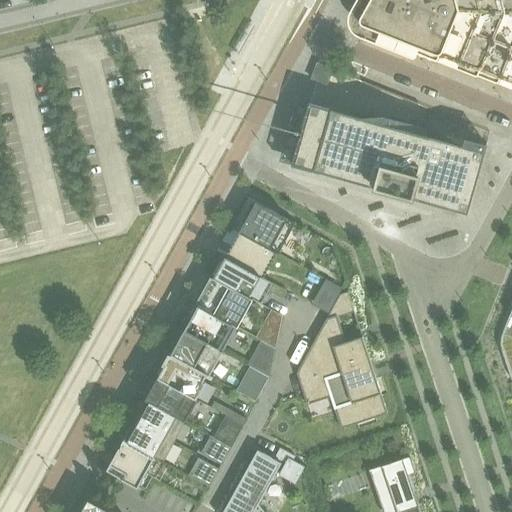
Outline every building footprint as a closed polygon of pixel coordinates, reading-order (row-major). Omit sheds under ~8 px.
[(511,0),(370,0),(369,2),(369,3),(369,4),(370,4),(365,14),(364,13),(363,13),(362,14),(362,15),(361,17),(361,18),(361,19),(362,20),(363,22),(410,41),(411,41),(412,41),(413,40),(413,39),(434,48),(434,49),(434,50),(435,51),(511,81),(511,0)] [(340,72),(317,63),(311,79),(326,85),(330,74),(337,77),(340,72)] [(459,211),(482,129),(435,110),(428,136),(427,136),(313,104),(313,103),(310,103),(309,106),(310,106),(304,126),(303,129),(300,139),(299,142),(294,162),(293,162),(292,165),(295,166),(296,165),(316,171),(319,172),(375,187),(374,188),(377,189),(378,189),(410,198),(413,199),(413,198),(459,211)] [(256,201),(239,232),(277,253),(278,254),(295,223),(256,201)] [(239,232),(225,256),(264,278),(277,253),(239,232)] [(287,291),(264,278),(225,256),(222,262),(220,260),(212,273),(215,275),(214,277),(253,299),(261,304),(268,291),(282,299),(287,291)] [(310,270),(305,279),(320,288),(325,279),(310,270)] [(198,305),(237,326),(238,327),(253,299),(214,277),(213,278),(210,277),(196,303),(199,304),(198,305)] [(326,279),(321,288),(337,297),(339,294),(343,288),(326,279)] [(185,330),(223,351),(237,326),(198,305),(185,330)] [(511,308),(502,333),(502,335),(501,337),(501,338),(500,341),(500,342),(500,345),(501,346),(501,350),(511,379),(511,378),(511,308)] [(262,326),(278,335),(282,315),(271,309),(262,326)] [(325,320),(310,348),(322,385),(303,391),(307,405),(331,397),(341,428),(387,413),(363,336),(346,342),(337,316),(325,320)] [(171,355),(209,376),(223,351),(185,330),(171,355)] [(256,348),(273,358),(275,348),(260,340),(256,348)] [(209,376),(171,355),(169,353),(166,358),(168,359),(158,377),(197,399),(209,376)] [(198,399),(197,399),(158,377),(146,399),(185,421),(186,421),(198,399)] [(236,390),(249,397),(255,385),(243,378),(236,390)] [(174,441),(185,421),(146,399),(135,419),(174,441)] [(135,419),(124,439),(155,457),(163,461),(174,441),(135,419)] [(232,447),(214,437),(211,435),(201,453),(222,465),(232,447)] [(155,457),(124,439),(106,471),(138,488),(155,457)] [(222,511),(264,511),(257,505),(281,463),(284,465),(279,474),(296,483),(305,467),(301,464),(303,460),(282,449),(276,460),(258,450),(222,511)] [(409,456),(409,457),(398,460),(369,470),(380,503),(381,502),(384,511),(417,511),(415,502),(414,502),(414,501),(413,501),(410,501),(410,493),(414,492),(408,475),(413,473),(415,472),(409,456)] [(199,457),(189,475),(209,487),(219,469),(199,457)] [(110,511),(87,499),(79,511),(110,511)]
